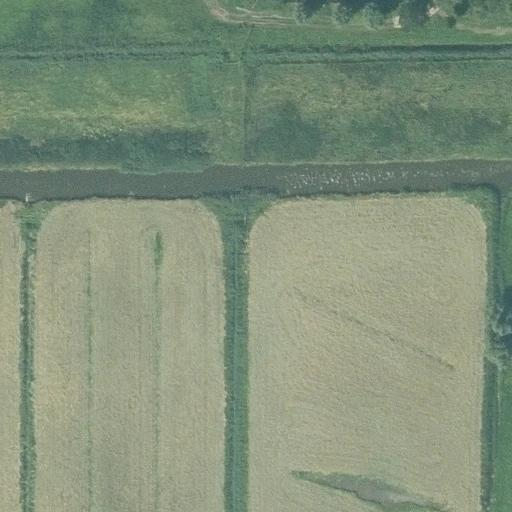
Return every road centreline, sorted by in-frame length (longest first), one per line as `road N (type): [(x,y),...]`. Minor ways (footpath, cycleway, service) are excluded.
road 1 (track): [(184,108),(511,97)]
road 2 (track): [(205,16),(356,24),(407,21),(433,8)]
